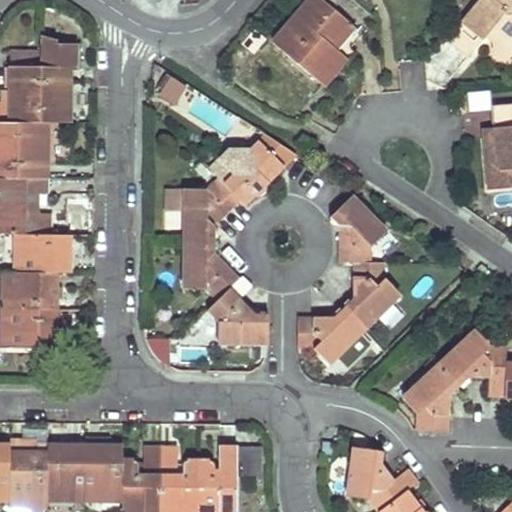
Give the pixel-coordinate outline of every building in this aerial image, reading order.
[(340,55),(338,52),(335,50),(329,44),(347,23),(319,0),(308,0),(273,43),(318,81),(340,55)] [(511,0),(479,0),(446,40),(467,57),(483,38),(488,32),(496,38),(491,44),(490,54),(504,66),(511,56),(511,0)] [(335,50),(353,28),(347,23),(329,44),(335,50)] [(488,32),(483,38),(491,44),(496,38),(488,32)] [(40,67),(40,124),(46,124),(68,124),(68,67),(77,67),(77,44),(57,44),(57,40),(40,37),(40,53),(40,56),(40,67)] [(40,53),(13,53),(13,67),(40,67),(40,56),(40,53)] [(323,86),(346,59),(340,55),(318,81),(323,86)] [(10,123),(10,66),(4,67),(4,91),(1,92),(1,107),(4,108),(4,123),(10,123)] [(16,123),(40,124),(40,67),(13,67),(10,66),(10,123),(16,123)] [(173,107),(187,85),(168,74),(155,95),(173,107)] [(493,130),(494,130),(495,130),(496,142),(484,143),(488,190),(511,188),(511,106),(491,108),(493,130)] [(0,178),(4,179),(16,179),(16,123),(10,123),(4,123),(0,123),(0,178)] [(40,124),(16,123),(16,179),(36,179),(46,179),(46,124),(40,124)] [(493,130),(483,131),(484,143),(496,142),(495,130),(494,130),(493,130)] [(219,179),(223,184),(240,201),(245,206),(256,195),(258,198),(263,198),(267,193),(266,190),(264,188),(275,178),(285,168),(297,156),(265,135),(245,154),(236,152),(213,174),(219,179)] [(297,144),(309,153),(316,144),(303,135),(297,144)] [(4,179),(0,178),(0,234),(15,235),(21,235),(21,217),(15,217),(15,194),(4,194),(4,179)] [(21,217),(36,217),(36,193),(36,179),(16,179),(4,179),(4,194),(15,194),(15,217),(21,217)] [(36,193),(46,193),(46,179),(36,179),(36,193)] [(223,219),(240,201),(223,184),(219,179),(207,189),(182,189),(182,212),(181,240),(214,241),(218,237),(219,233),(214,228),(223,219)] [(167,188),(167,211),(182,212),(182,189),(167,188)] [(337,262),(352,263),(370,263),(371,248),(388,230),(352,195),(331,216),(330,221),(334,227),(337,227),(337,246),(337,262)] [(36,217),(21,217),(21,235),(48,235),(49,217),(36,217)] [(48,235),(21,235),(15,235),(15,273),(56,273),(63,273),(69,273),(69,236),(48,235)] [(218,245),(214,241),(181,240),(180,290),(206,290),(217,301),(230,288),(240,279),(230,268),(214,252),(218,249),(218,245)] [(370,263),(352,263),(353,299),(348,299),(344,301),(344,309),(365,332),(401,297),(384,279),(384,263),(370,263)] [(56,289),(56,273),(15,273),(3,273),(3,311),(56,311),(56,299),(56,289)] [(255,314),(230,288),(217,301),(207,311),(218,323),(218,347),(267,348),(268,316),(264,311),(260,310),(255,314)] [(56,289),(56,299),(65,299),(65,289),(56,289)] [(330,367),(365,332),(344,309),(339,309),(335,312),(335,315),(335,318),(321,317),(298,317),(298,349),(314,350),(330,367)] [(0,347),(2,348),(55,349),(55,334),(55,324),(56,311),(3,311),(3,314),(0,314),(0,347)] [(65,334),(64,324),(55,324),(55,334),(65,334)] [(488,398),(504,399),(506,362),(506,347),(489,346),(474,328),(436,363),(457,385),(463,386),(467,383),(467,378),(487,378),(488,398)] [(170,359),(170,337),(149,338),(150,359),(170,359)] [(457,392),(457,385),(436,363),(400,396),(417,414),(416,430),(449,432),(450,395),(453,395),(457,392)] [(87,446),(109,447),(109,439),(87,438),(87,446)] [(0,501),(8,502),(9,453),(9,446),(0,445),(0,501)] [(47,445),(47,453),(47,502),(84,502),(85,446),(47,445)] [(238,477),(260,478),(262,446),(239,445),(238,477)] [(87,446),(85,446),(84,502),(121,503),(122,461),(122,447),(109,447),(87,446)] [(129,461),(122,461),(121,503),(121,511),(158,511),(159,447),(144,447),(143,462),(143,473),(137,473),(137,461),(129,461)] [(177,447),(159,447),(158,511),(196,511),(197,462),(184,461),(182,465),(182,474),(177,474),(177,464),(177,447)] [(377,511),(378,511),(408,490),(418,481),(408,469),(393,480),(381,465),(385,462),(386,456),(383,452),(351,447),(344,497),(368,500),(377,511)] [(209,462),(197,462),(196,511),(235,511),(237,448),(219,448),(218,474),(212,474),(212,464),(209,462)] [(47,502),(47,453),(34,453),(9,453),(8,502),(8,509),(46,509),(47,502)] [(424,511),(423,511),(408,490),(378,511),(431,511),(426,511),(424,511)] [(511,511),(511,501),(500,511),(511,511)]
